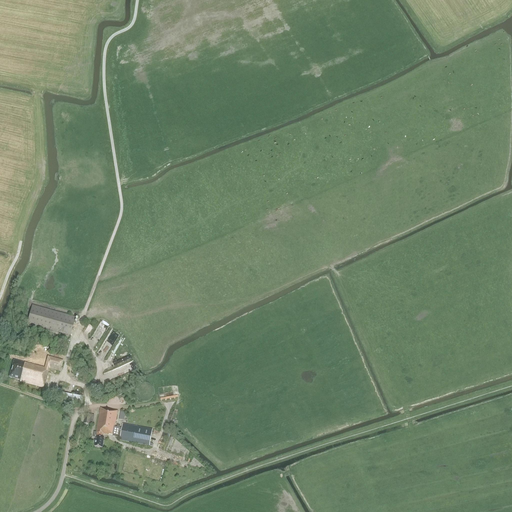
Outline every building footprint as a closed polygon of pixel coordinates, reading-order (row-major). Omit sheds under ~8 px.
[(27,325),(70,337),(75,317),(32,305),(27,325)] [(48,357),(46,363),(45,368),(14,361),(14,360),(9,377),(20,380),(20,381),(31,384),(43,388),(44,384),(44,383),(45,383),(48,372),(53,373),(55,369),(60,371),(63,361),(48,357)] [(137,386),(135,391),(136,395),(139,399),(143,401),(147,401),(151,399),(154,395),(154,390),(153,386),(149,383),(145,382),(140,383),(137,386)] [(178,385),(164,387),(165,393),(161,394),(162,400),(180,397),(178,385)] [(129,390),(125,393),(128,399),(133,397),(129,390)] [(64,403),(82,406),(83,397),(66,394),(64,403)] [(109,434),(113,435),(113,436),(120,438),(120,440),(149,446),(152,430),(123,424),(122,428),(115,427),(118,411),(101,408),(96,432),(94,432),(93,437),(96,438),(95,447),(102,448),(104,439),(101,438),(102,434),(109,435),(109,434)] [(92,425),(93,417),(90,416),(90,415),(88,414),(86,414),(84,427),(88,427),(88,424),(92,425)]
